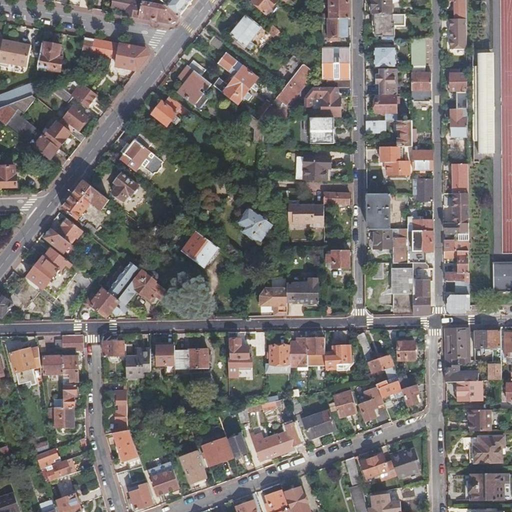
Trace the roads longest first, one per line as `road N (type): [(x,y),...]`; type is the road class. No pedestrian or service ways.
road 1 (residential): [(358,322),(357,0)]
road 2 (residential): [(435,0),(434,320)]
road 3 (unclassified): [(435,418),(173,511)]
road 4 (residential): [(94,327),(358,322)]
road 5 (secondary): [(173,44),(44,211)]
road 6 (residential): [(94,327),(96,433),(117,511)]
road 7 (residential): [(0,5),(173,44)]
